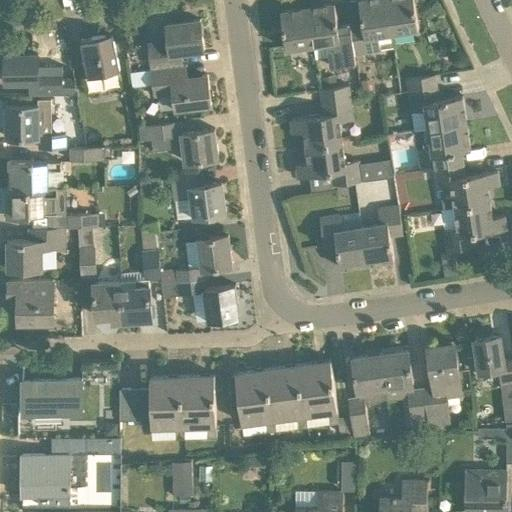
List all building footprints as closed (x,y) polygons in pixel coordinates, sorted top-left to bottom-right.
[(359,0),(363,23),(351,25),(355,53),(376,50),(394,48),(392,34),(386,0),(359,0)] [(386,0),(392,34),(419,29),(414,0),(386,0)] [(308,7),(314,44),(327,43),(330,67),(356,64),(355,53),(351,25),(338,27),(335,3),(308,7)] [(308,7),(281,11),(287,49),(313,45),(315,59),(316,59),(314,44),(308,7)] [(149,44),(152,70),(182,66),(181,53),(205,50),(203,35),(201,35),(199,22),(201,21),(201,19),(167,24),(169,41),(149,44)] [(88,77),(120,70),(112,34),(81,41),(88,77)] [(62,94),(78,94),(74,78),(62,78),(62,66),(44,66),(44,71),(38,71),(38,55),(6,55),(6,83),(30,83),(31,95),(62,95),(62,94)] [(174,93),(176,109),(212,104),(208,75),(184,78),(182,66),(152,70),(156,96),(174,93)] [(407,79),(409,92),(437,88),(435,75),(407,79)] [(322,78),(323,88),(337,86),(336,76),(322,78)] [(363,93),(376,91),(374,78),(361,80),(363,93)] [(320,89),(322,102),(351,99),(349,86),(320,89)] [(437,88),(409,92),(412,112),(415,131),(428,129),(467,123),(463,96),(439,100),(437,88)] [(379,95),(370,96),(371,106),(380,105),(379,95)] [(52,134),(52,99),(38,99),(38,105),(6,105),(7,137),(40,137),(40,148),(66,148),(66,134),(52,134)] [(353,119),(351,99),(322,102),(324,115),(291,119),(293,133),(305,131),(307,147),(342,142),(340,121),(353,119)] [(183,147),(185,162),(219,158),(215,129),(184,133),(181,121),(140,126),(143,140),(169,137),(170,148),(183,147)] [(428,129),(415,131),(418,149),(421,171),(435,168),(449,166),(449,165),(447,153),(461,151),(471,150),(467,123),(428,129)] [(362,182),(395,177),(392,159),(359,163),(359,161),(345,162),(342,142),(307,147),(309,162),(297,164),(299,178),(331,173),(333,186),(362,182)] [(71,160),(103,160),(103,149),(71,149),(71,160)] [(49,188),(49,187),(49,170),(62,170),(61,161),(34,161),(34,160),(11,161),(11,188),(11,189),(49,188)] [(490,202),(488,187),(500,185),(498,171),(465,176),(463,163),(449,165),(449,166),(435,168),(438,189),(452,187),(455,207),(490,202)] [(172,177),(174,192),(175,200),(192,198),(194,217),(226,213),(222,182),(197,185),(196,174),(172,177)] [(151,182),(141,182),(141,196),(151,195),(151,182)] [(11,188),(7,188),(8,217),(30,216),(31,215),(45,215),(45,197),(58,197),(68,197),(67,187),(58,187),(49,187),(49,188),(11,189),(11,188)] [(493,217),(490,202),(455,207),(458,228),(445,230),(448,251),(476,247),(474,234),(507,229),(505,215),(493,217)] [(394,260),(391,236),(403,234),(399,206),(378,209),(380,223),(361,226),(367,264),(394,260)] [(99,226),(98,212),(68,214),(68,228),(99,226)] [(367,264),(361,226),(343,229),(341,215),(320,218),(324,247),(337,245),(341,268),(367,264)] [(141,225),(144,251),(158,249),(155,223),(141,225)] [(41,229),(41,240),(8,241),(8,269),(43,269),(42,248),(65,248),(65,228),(41,229)] [(197,238),(201,266),(202,269),(203,269),(233,265),(229,234),(197,238)] [(80,246),(81,280),(97,279),(96,246),(80,246)] [(161,279),(160,271),(158,249),(144,251),(142,251),(145,272),(146,281),(148,281),(161,279)] [(457,274),(456,263),(443,265),(445,276),(457,274)] [(179,282),(204,279),(203,269),(202,269),(201,266),(190,268),(177,270),(178,281),(179,282)] [(161,279),(162,283),(178,281),(177,270),(177,269),(160,271),(161,279)] [(152,319),(150,285),(148,285),(148,281),(146,281),(145,272),(121,273),(122,280),(124,314),(124,321),(152,319)] [(204,289),(205,289),(204,279),(179,282),(180,295),(193,293),(205,292),(204,289)] [(32,319),(32,321),(53,322),(53,280),(9,280),(9,293),(19,293),(18,322),(20,322),(20,320),(32,319)] [(93,282),(95,316),(124,314),(122,280),(93,282)] [(179,282),(178,281),(162,283),(164,297),(180,295),(179,282)] [(236,284),(205,289),(204,289),(205,292),(208,320),(240,316),(236,284)] [(475,345),(471,345),(474,368),(479,367),(480,376),(501,374),(502,387),(506,422),(511,420),(511,358),(504,360),(500,335),(475,339),(475,345)] [(433,387),(424,388),(427,417),(429,429),(451,426),(447,397),(462,395),(455,343),(453,343),(453,346),(441,347),(440,345),(428,346),(433,382),(432,382),(433,387)] [(381,354),(385,387),(413,384),(409,350),(381,354)] [(353,357),(358,391),(385,387),(381,354),(353,357)] [(341,439),(354,438),(351,416),(339,418),(331,360),(315,362),(322,413),(329,412),(330,424),(339,423),(341,439)] [(306,415),(322,413),(315,362),(299,365),(306,415)] [(306,415),(299,365),(284,367),(290,417),(297,416),(299,429),(308,427),(306,415)] [(275,419),(290,417),(284,367),(268,369),(275,419)] [(268,369),(252,371),(258,421),(266,420),(267,433),(276,431),(275,419),(268,369)] [(242,423),(258,421),(252,371),(236,373),(242,423)] [(184,426),(185,426),(200,426),(199,375),(183,376),(184,426)] [(215,375),(199,375),(200,426),(207,426),(207,438),(217,438),(215,375)] [(121,389),(121,421),(134,421),(134,413),(151,413),(152,421),(152,427),(168,427),(167,376),(150,376),(151,389),(121,389)] [(183,376),(167,376),(168,427),(176,427),(176,439),(185,439),(185,426),(184,426),(183,376)] [(83,379),(69,379),(23,379),(23,405),(22,405),(21,418),(19,418),(19,428),(39,429),(54,429),(54,414),(82,414),(83,379)] [(411,419),(427,417),(424,388),(412,389),(407,390),(408,396),(411,419)] [(367,414),(366,405),(365,397),(360,398),(349,399),(351,416),(367,414)] [(367,414),(351,416),(354,438),(354,439),(370,437),(368,423),(367,414)] [(105,436),(118,436),(117,423),(105,423),(105,436)] [(434,435),(426,439),(431,449),(439,445),(434,435)] [(496,461),(507,460),(506,436),(495,437),(496,461)] [(70,495),(70,453),(53,453),(22,453),(22,454),(23,454),(23,468),(22,468),(22,495),(70,495)] [(266,459),(257,458),(257,468),(266,468),(266,459)] [(193,462),(174,462),(175,496),(193,495),(193,462)] [(511,492),(511,462),(506,462),(506,468),(466,469),(466,480),(465,480),(465,511),(489,511),(490,511),(507,511),(507,493),(511,492)] [(200,482),(212,482),(213,467),(201,467),(200,482)] [(427,511),(427,480),(402,480),(402,496),(380,496),(379,511),(427,511)] [(343,511),(343,491),(318,491),(318,507),(296,507),(296,511),(343,511)]
